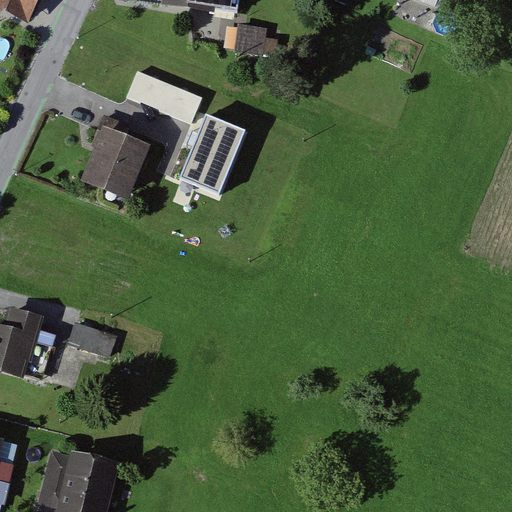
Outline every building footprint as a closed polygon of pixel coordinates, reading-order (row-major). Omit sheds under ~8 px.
[(0,0),(0,4),(40,23),(50,0),(0,0)] [(228,0),(175,0),(175,8),(228,11),(228,0)] [(440,0),(416,0),(437,8),(440,0)] [(276,58),(278,24),(237,21),(235,56),(276,58)] [(221,202),(250,133),(205,114),(176,183),(221,202)] [(160,147),(109,130),(91,184),(142,201),(160,147)] [(94,313),(55,309),(52,339),(91,343),(94,313)] [(46,317),(14,310),(10,328),(1,326),(0,331),(0,378),(30,386),(46,317)] [(60,509),(72,456),(54,452),(42,505),(60,509)] [(110,511),(120,468),(72,456),(60,509),(59,511),(110,511)]
